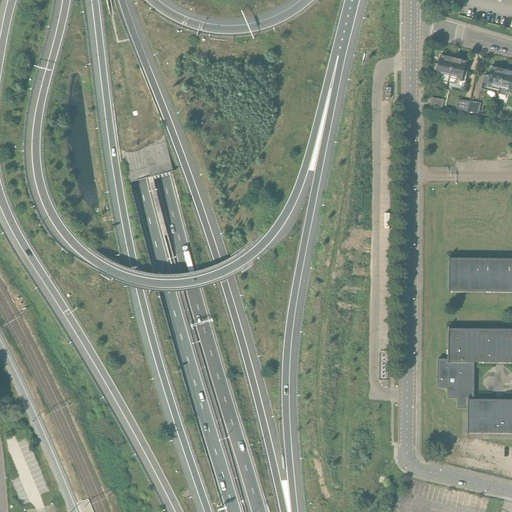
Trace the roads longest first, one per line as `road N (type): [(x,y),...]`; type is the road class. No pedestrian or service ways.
road 1 (trunk): [(67,0),(38,115),(41,191),(67,237),(109,270),(138,280),(212,276),(262,247),(297,192),(337,59)]
road 2 (tertiary): [(511,492),(414,466),(407,456),(410,23)]
road 3 (trunk): [(284,511),(210,240),(122,0)]
road 4 (motorway): [(258,511),(161,174),(123,0)]
road 5 (motorway): [(99,0),(153,244),(232,511)]
road 6 (trunk): [(94,0),(135,275),(207,511)]
road 7 (trunk): [(291,511),(291,335),(337,59)]
road 8 (trunk): [(0,197),(178,511)]
road 9 (trunk): [(305,0),(246,28),(182,19),(153,0)]
